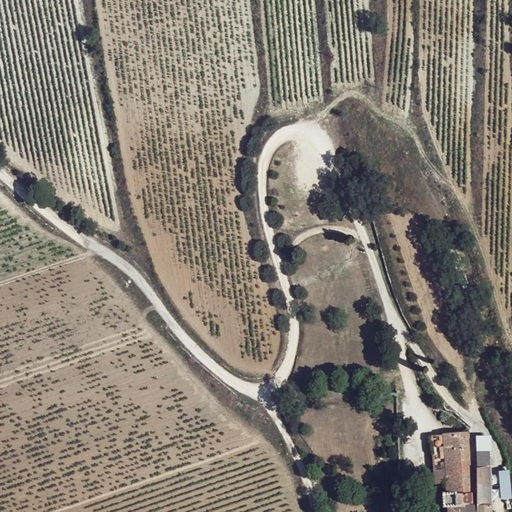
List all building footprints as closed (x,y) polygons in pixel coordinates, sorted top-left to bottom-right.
[(373,0),(364,0),(367,33),(376,32),(373,0)] [(379,66),(362,67),(365,91),(382,90),(379,66)] [(444,483),(444,494),(457,494),(458,507),(490,504),(489,465),(476,469),(475,503),(470,503),(467,432),(428,435),(431,483),(444,483)] [(474,458),(476,469),(489,465),(486,455),(474,458)] [(438,495),(439,508),(445,508),(458,507),(457,494),(444,494),(438,495)]
